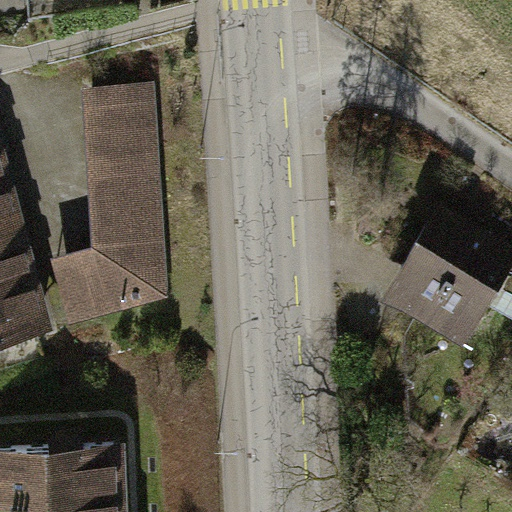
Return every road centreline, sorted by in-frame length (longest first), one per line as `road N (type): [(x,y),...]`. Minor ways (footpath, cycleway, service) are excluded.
road 1 (tertiary): [(278,511),(251,37)]
road 2 (residential): [(511,165),(332,46),(251,37)]
